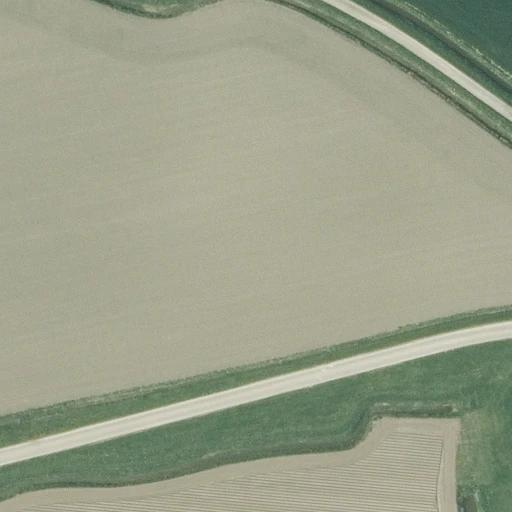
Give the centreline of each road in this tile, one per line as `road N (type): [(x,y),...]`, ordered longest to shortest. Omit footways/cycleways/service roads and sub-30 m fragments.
road 1 (unclassified): [(0,455),(511,331)]
road 2 (unclassified): [(511,114),(332,0)]
